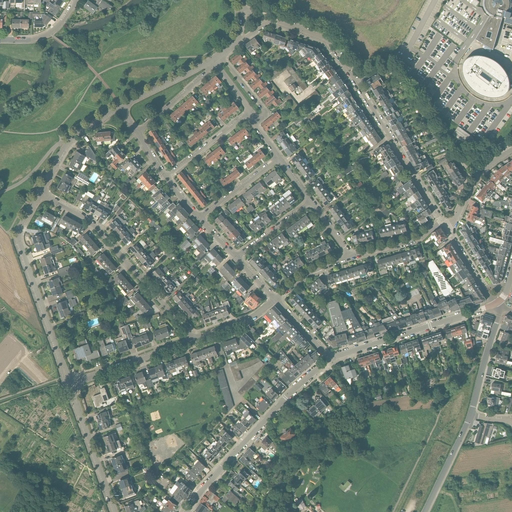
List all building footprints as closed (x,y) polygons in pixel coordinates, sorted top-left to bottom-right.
[(53,4),(59,8),(64,1),(62,0),(54,0),(55,0),(53,4)] [(111,12),(113,9),(112,8),(112,7),(106,3),(102,0),(101,0),(88,0),(88,1),(83,7),(92,14),(97,8),(98,6),(109,12),(110,10),(111,12)] [(511,3),(510,4),(510,1),(509,0),(484,0),(484,2),(484,5),(485,7),(486,9),(487,11),(488,13),(490,15),(475,41),(476,40),(493,50),(503,17),(506,18),(504,23),(511,25),(511,3)] [(59,8),(53,4),(49,1),(48,1),(46,5),(50,8),(48,11),(54,15),(59,8)] [(20,28),(20,20),(20,16),(18,16),(18,20),(12,19),(12,28),(20,28)] [(42,21),(34,21),(34,27),(42,27),(43,27),(46,26),(46,25),(50,19),(45,16),(42,21)] [(28,20),(20,20),(20,28),(22,28),(22,29),(24,29),(24,28),(28,28),(28,20)] [(269,41),(268,41),(271,34),(265,32),(263,39),(266,44),(268,42),(269,41)] [(268,41),(269,41),(274,43),(276,35),(271,33),(271,34),(268,41)] [(273,44),(279,46),(282,37),(276,35),(274,43),(273,44)] [(282,37),(279,46),(277,47),(284,50),(287,39),(282,37)] [(250,42),(255,49),(257,47),(258,49),(261,47),(260,45),(258,42),(259,41),(256,38),(250,42)] [(290,50),(292,51),(295,42),(289,40),(287,47),(286,47),(285,49),(288,52),(289,51),(290,50)] [(256,50),(255,49),(250,42),(245,46),(251,54),(256,50)] [(294,51),(297,52),(300,43),(295,42),(292,51),(288,55),(289,57),(293,54),(294,51)] [(298,53),(299,52),(307,45),(300,43),(297,52),(298,53)] [(303,57),(305,56),(315,48),(307,45),(299,52),(303,57)] [(310,57),(312,59),(321,53),(321,52),(318,49),(317,50),(315,48),(305,56),(308,59),(310,57)] [(312,68),(315,66),(325,58),(321,53),(312,59),(313,61),(309,64),(312,68)] [(242,65),(246,62),(248,60),(246,57),(244,59),(243,57),(243,58),(239,54),(230,61),(233,65),(238,61),(242,65)] [(508,77),(507,74),(507,73),(504,70),(502,67),(500,65),(497,63),(494,60),(492,59),(488,58),(485,56),(481,56),(477,56),(471,57),(470,57),(468,58),(466,59),(465,61),(464,62),(463,64),(462,66),(462,69),(462,73),(463,77),(465,81),(467,84),(470,87),(472,90),(475,92),(479,95),(481,96),(485,97),(490,98),(494,99),(498,98),(502,97),(504,96),(505,95),(507,94),(508,92),(509,90),(509,89),(510,86),(509,82),(509,78),(508,77)] [(315,66),(319,71),(329,63),(325,58),(315,66)] [(248,74),(253,70),(255,69),(252,66),(251,67),(249,66),(246,62),(242,65),(237,70),(240,73),(245,69),(248,74)] [(286,70),(289,73),(293,70),(287,62),(283,65),(286,70)] [(323,76),(325,74),(332,68),(329,63),(319,71),(317,72),(321,77),(323,76)] [(329,79),(337,74),(332,68),(325,74),(329,79)] [(255,82),(260,79),(262,77),(259,74),(257,75),(256,74),(253,70),(248,74),(243,78),(247,82),(252,78),(255,82)] [(303,91),(308,88),(300,78),(296,73),(291,76),(295,80),(303,91)] [(327,85),(330,88),(341,79),(337,74),(329,79),(331,82),(327,85)] [(373,92),(385,84),(384,82),(381,78),(378,74),(371,79),(370,79),(366,82),(369,86),(372,90),(373,92)] [(208,83),(214,90),(217,87),(216,85),(217,83),(219,85),(222,83),(220,80),(216,76),(208,83)] [(262,90),(266,87),(269,85),(266,82),(264,84),(263,82),(263,83),(260,79),(255,82),(250,86),(253,90),(258,86),(262,90)] [(334,93),(336,91),(344,85),(341,79),(330,88),(328,89),(331,94),(334,93)] [(204,94),(206,96),(209,94),(207,92),(209,90),(211,92),(214,90),(208,83),(201,90),(204,94)] [(288,88),(292,92),(299,87),(297,85),(295,83),(288,88)] [(377,98),(385,93),(383,89),(386,86),(385,84),(373,92),(377,98)] [(334,100),(337,98),(348,90),(344,85),(336,91),(338,94),(340,96),(338,97),(337,96),(335,98),(335,97),(333,98),(334,100)] [(269,99),(273,95),(275,94),(273,91),(271,92),(270,91),(266,87),(262,90),(257,94),(260,98),(265,94),(269,99)] [(341,100),(342,103),(352,96),(348,90),(337,98),(339,101),(341,100)] [(377,98),(380,102),(391,95),(390,94),(391,94),(390,92),(386,95),(385,93),(377,98)] [(383,107),(394,100),(392,97),(393,97),(392,94),(391,95),(380,102),(383,107)] [(276,107),(280,104),(282,102),(279,99),(278,100),(277,99),(276,99),(273,95),(269,99),(264,103),(267,107),(272,103),(276,107)] [(185,103),(191,110),(199,103),(193,96),(185,103)] [(345,105),(346,108),(355,102),(352,96),(342,103),(338,106),(340,109),(345,105)] [(383,107),(386,111),(397,104),(398,103),(396,101),(395,102),(394,100),(383,107)] [(279,107),(282,109),(289,104),(287,101),(286,101),(279,107)] [(225,108),(231,115),(239,108),(235,104),(234,102),(231,104),(232,106),(230,107),(228,105),(225,108)] [(349,111),(351,114),(359,108),(358,106),(357,104),(355,102),(346,108),(342,111),(345,114),(349,111)] [(178,110),(183,116),(186,113),(185,112),(187,110),(188,112),(191,110),(185,103),(178,110)] [(297,114),(301,110),(298,105),(295,103),(291,107),(297,114)] [(388,116),(396,112),(397,112),(395,109),(398,107),(397,104),(386,111),(388,116)] [(222,121),(231,115),(225,108),(222,110),(224,113),(221,114),(220,112),(217,114),(219,116),(219,117),(222,121)] [(352,121),(363,113),(359,108),(351,114),(348,116),(352,121)] [(170,117),(173,121),(175,123),(178,121),(176,119),(178,117),(180,119),(183,116),(178,110),(170,117)] [(269,119),(273,124),(276,127),(280,125),(277,122),(280,120),(279,119),(281,117),(280,115),(282,114),(280,111),(269,119)] [(388,122),(396,118),(399,117),(400,116),(398,113),(399,112),(398,111),(396,112),(388,116),(385,117),(388,122)] [(356,123),(358,125),(366,119),(363,113),(352,121),(354,124),(356,123)] [(391,127),(399,123),(396,118),(388,122),(391,127)] [(265,129),(266,132),(269,129),(268,128),(273,124),(269,119),(261,125),(265,130),(265,129)] [(370,124),(366,119),(358,125),(356,126),(358,129),(357,130),(359,132),(360,131),(361,130),(370,124)] [(201,127),(207,134),(214,127),(211,123),(209,121),(206,123),(206,122),(201,127)] [(394,133),(404,127),(408,125),(406,122),(402,125),(400,122),(399,123),(391,127),(394,133)] [(360,140),(365,136),(374,130),(370,124),(361,130),(360,131),(363,136),(359,138),(360,140)] [(198,140),(207,134),(201,127),(198,129),(200,131),(198,132),(197,130),(193,133),(195,135),(198,140)] [(394,133),(397,138),(410,131),(408,128),(405,130),(404,127),(394,133)] [(453,134),(460,138),(463,132),(465,133),(466,132),(458,127),(453,134)] [(154,141),(160,138),(156,132),(158,131),(156,128),(154,129),(149,132),(154,141)] [(236,134),(242,141),(245,139),(243,137),(245,135),(247,136),(249,134),(248,132),(245,128),(236,134)] [(365,136),(369,141),(378,135),(374,130),(365,136)] [(400,143),(411,137),(410,133),(411,132),(413,131),(412,130),(410,131),(397,138),(400,143)] [(280,144),(290,137),(288,134),(286,135),(283,131),(280,134),(281,135),(276,139),(280,144)] [(228,141),(232,145),(233,147),(236,145),(235,143),(237,142),(239,144),(242,141),(236,134),(228,141)] [(187,142),(190,146),(198,140),(195,135),(189,139),(188,138),(185,140),(187,142)] [(373,146),(374,146),(381,141),(378,135),(369,141),(372,146),(371,146),(372,147),(373,146)] [(403,149),(412,143),(416,142),(413,136),(411,137),(400,143),(403,149)] [(284,150),(294,142),(290,137),(280,144),(284,150)] [(160,150),(167,145),(165,142),(163,143),(160,138),(154,141),(160,150)] [(289,155),(293,152),(294,153),(298,151),(295,147),(296,146),(294,142),(284,150),(289,155)] [(403,149),(406,153),(418,147),(418,146),(416,147),(415,145),(413,146),(412,143),(403,149)] [(373,152),(376,157),(390,148),(388,145),(386,145),(385,144),(376,151),(373,152)] [(166,158),(173,153),(171,150),(168,151),(167,149),(169,148),(167,145),(160,150),(166,158)] [(114,158),(121,152),(116,146),(114,149),(113,148),(106,155),(109,158),(111,161),(114,158)] [(212,153),(218,160),(221,158),(219,155),(221,154),(223,156),(226,154),(220,147),(212,153)] [(408,157),(418,152),(417,150),(419,149),(418,147),(406,153),(408,157)] [(376,157),(379,161),(393,152),(390,148),(376,157)] [(253,157),(257,162),(265,156),(262,151),(260,149),(257,151),(259,153),(253,157)] [(118,168),(119,167),(116,165),(122,160),(123,161),(125,159),(123,157),(125,156),(121,152),(114,158),(116,160),(112,163),(113,163),(111,165),(115,170),(118,168)] [(382,166),(388,162),(396,156),(393,152),(379,161),(382,166)] [(408,157),(411,162),(424,156),(424,155),(422,156),(421,155),(420,155),(418,152),(408,157)] [(73,159),(82,163),(86,157),(79,153),(79,154),(77,153),(73,159)] [(176,164),(178,162),(176,159),(174,161),(173,158),(175,157),(173,153),(166,158),(171,167),(176,164)] [(204,160),(207,164),(208,164),(209,166),(212,164),(211,162),(213,161),(214,163),(218,160),(212,153),(204,160)] [(296,165),(304,159),(305,159),(302,156),(300,153),(299,154),(295,156),(296,157),(292,160),(296,165)] [(388,162),(392,167),(399,162),(396,156),(388,162)] [(411,162),(414,167),(427,161),(425,157),(424,156),(411,162)] [(245,164),(249,168),(257,162),(253,157),(248,162),(246,160),(243,162),(245,164)] [(72,167),(78,170),(80,171),(84,165),(82,163),(73,159),(70,165),(72,166),(72,167)] [(129,167),(131,169),(138,162),(135,159),(132,161),(131,159),(129,161),(128,159),(119,167),(118,168),(121,170),(123,169),(125,171),(129,167)] [(296,165),(300,170),(308,164),(304,159),(296,165)] [(428,171),(433,168),(431,164),(430,165),(427,160),(427,161),(414,167),(416,171),(419,170),(420,171),(425,168),(428,171)] [(138,162),(131,169),(132,170),(130,172),(132,175),(135,173),(135,172),(138,170),(139,170),(138,169),(141,166),(138,162)] [(397,176),(405,171),(400,163),(389,170),(394,178),(397,176)] [(449,175),(457,169),(454,163),(452,165),(451,163),(445,167),(446,168),(445,169),(449,175)] [(300,170),(303,175),(312,169),(308,164),(300,170)] [(499,170),(509,179),(511,181),(511,180),(511,178),(511,177),(511,176),(511,173),(504,166),(499,170)] [(229,176),(232,181),(241,174),(237,170),(236,168),(233,170),(234,172),(229,176)] [(307,181),(314,175),(314,176),(316,175),(312,169),(303,175),(307,181)] [(453,180),(461,175),(457,169),(449,175),(453,180)] [(429,183),(440,176),(439,173),(436,175),(434,170),(425,176),(429,183)] [(507,182),(509,179),(499,170),(498,170),(494,175),(504,183),(506,185),(507,185),(508,182),(507,182)] [(184,184),(191,178),(188,175),(186,177),(184,175),(186,173),(184,171),(182,172),(177,176),(184,184)] [(277,180),(279,182),(282,180),(280,177),(275,171),(270,175),(275,182),(277,180)] [(88,181),(89,178),(87,177),(87,176),(80,172),(78,176),(84,179),(88,181)] [(139,188),(151,177),(146,172),(139,178),(139,179),(142,182),(140,184),(137,186),(137,187),(139,188)] [(61,181),(69,185),(73,178),(68,175),(67,174),(67,175),(65,174),(61,181)] [(269,187),(275,182),(270,175),(264,180),(269,187)] [(456,184),(457,184),(458,186),(464,183),(463,181),(465,180),(461,175),(453,180),(456,184)] [(502,186),(504,183),(494,175),(490,180),(500,189),(503,191),(505,189),(502,186)] [(221,182),(221,183),(224,187),(232,181),(229,176),(223,180),(222,178),(219,180),(221,182)] [(432,188),(440,182),(439,180),(441,178),(440,176),(429,183),(432,188)] [(154,190),(157,187),(154,184),(156,183),(151,177),(139,188),(142,191),(147,187),(149,189),(152,192),(154,190)] [(190,192),(197,186),(195,184),(193,185),(191,183),(193,182),(191,178),(184,184),(190,192)] [(315,190),(323,184),(318,178),(314,181),(315,182),(310,185),(315,190)] [(411,180),(401,187),(397,190),(401,195),(402,194),(415,186),(411,180)] [(486,186),(494,192),(496,194),(500,189),(490,180),(486,186)] [(69,185),(61,181),(57,188),(67,193),(71,186),(69,185)] [(432,188),(436,193),(446,187),(443,181),(440,182),(432,188)] [(255,187),(260,194),(263,191),(263,192),(267,190),(265,187),(264,187),(260,183),(255,187)] [(318,195),(326,189),(327,189),(323,184),(315,190),(318,195)] [(197,200),(204,194),(201,191),(199,193),(197,191),(199,189),(197,186),(190,192),(197,200)] [(407,200),(409,198),(418,192),(415,186),(402,194),(403,195),(406,200),(407,200)] [(491,195),(494,192),(486,186),(482,190),(492,199),(494,197),(491,195)] [(151,207),(152,207),(166,194),(161,189),(160,190),(157,187),(154,190),(156,193),(152,197),(157,202),(151,207)] [(255,198),(260,194),(255,187),(249,191),(255,198)] [(438,198),(447,193),(445,190),(448,189),(446,187),(436,193),(438,198)] [(318,195),(322,200),(330,194),(326,189),(318,195)] [(488,198),(492,202),(493,200),(492,199),(482,190),(476,197),(480,200),(482,202),(484,200),(486,198),(487,199),(488,198)] [(243,195),(247,200),(246,201),(248,204),(252,201),(251,200),(255,198),(249,191),(243,195)] [(413,200),(414,202),(421,197),(418,192),(409,198),(407,200),(409,203),(413,200)] [(171,205),(167,200),(170,198),(166,193),(166,194),(152,207),(153,209),(160,203),(162,206),(163,207),(161,209),(163,212),(168,208),(169,207),(171,205)] [(285,198),(291,205),(296,201),(291,195),(290,193),(288,194),(287,193),(286,193),(283,195),(285,198)] [(438,198),(442,203),(447,200),(453,196),(451,194),(449,195),(447,193),(438,198)] [(209,203),(207,200),(206,201),(204,199),(206,198),(204,194),(197,200),(203,208),(207,204),(209,203)] [(333,201),(335,199),(331,194),(330,194),(322,200),(326,206),(333,201)] [(83,207),(89,210),(97,197),(94,195),(93,198),(90,197),(86,195),(82,202),(85,204),(83,207)] [(94,214),(99,206),(100,204),(97,203),(101,197),(98,195),(97,197),(89,210),(94,214)] [(425,202),(422,197),(415,202),(410,206),(414,210),(417,208),(417,207),(425,202)] [(239,210),(245,205),(240,198),(234,203),(239,210)] [(286,209),(291,205),(285,198),(280,201),(286,209)] [(94,214),(100,217),(107,204),(109,202),(106,200),(105,202),(103,205),(101,207),(99,206),(94,214)] [(452,208),(449,202),(447,200),(442,203),(447,212),(452,208)] [(281,213),(286,209),(280,201),(275,205),(281,213)] [(511,210),(511,203),(507,202),(504,201),(502,201),(495,202),(494,202),(493,205),(501,208),(502,205),(508,206),(508,209),(511,210)] [(420,211),(421,212),(423,211),(427,207),(428,207),(425,202),(417,207),(417,208),(414,210),(416,213),(419,211),(419,212),(420,211)] [(180,204),(176,207),(173,203),(171,205),(169,207),(168,208),(170,211),(168,213),(170,216),(168,218),(166,220),(168,223),(176,215),(184,209),(180,204)] [(233,214),(239,210),(234,203),(228,207),(233,214)] [(105,220),(110,212),(110,211),(107,209),(107,208),(108,208),(110,205),(107,204),(100,217),(105,220)] [(276,217),(281,213),(275,205),(274,204),(270,208),(271,208),(270,209),(270,210),(276,217)] [(333,216),(342,210),(337,204),(333,207),(333,208),(329,211),(333,216)] [(484,217),(483,210),(480,211),(480,213),(479,215),(477,213),(479,209),(473,206),(469,213),(485,219),(484,217)] [(179,225),(184,221),(189,215),(184,209),(176,215),(180,219),(176,222),(179,225)] [(432,214),(429,209),(428,209),(424,212),(421,213),(417,216),(420,221),(432,214)] [(483,209),(484,217),(491,218),(493,212),(483,209)] [(333,216),(337,221),(345,215),(342,210),(333,216)] [(55,227),(56,226),(60,218),(57,216),(56,218),(55,217),(46,212),(42,220),(52,226),(55,227)] [(259,216),(265,225),(271,221),(268,217),(269,217),(265,212),(259,216)] [(485,223),(485,219),(469,213),(466,219),(475,223),(476,220),(478,221),(478,220),(482,222),(485,224),(485,223)] [(114,230),(124,221),(118,215),(115,218),(116,218),(114,220),(115,220),(110,225),(114,230)] [(214,221),(219,225),(225,220),(221,215),(214,221)] [(312,223),(307,215),(301,219),(307,228),(312,224),(312,223)] [(341,227),(350,220),(346,215),(345,215),(337,221),(341,227)] [(60,224),(66,227),(71,219),(65,216),(60,224)] [(149,224),(152,226),(156,222),(154,220),(153,221),(149,216),(147,219),(148,220),(149,220),(151,222),(149,224)] [(261,229),(265,225),(259,216),(254,220),(261,229)] [(66,227),(72,230),(77,222),(71,219),(66,227)] [(186,232),(194,224),(189,219),(185,223),(184,221),(179,225),(175,228),(178,230),(182,227),(186,232)] [(219,226),(224,231),(231,224),(226,219),(225,220),(219,225),(219,226)] [(303,231),(307,228),(301,219),(296,223),(303,231)] [(118,235),(125,229),(122,226),(124,225),(127,222),(125,220),(124,221),(114,230),(118,235)] [(255,233),(261,229),(254,220),(249,225),(250,226),(255,233)] [(345,232),(349,229),(350,230),(353,227),(354,226),(350,220),(341,227),(345,232)] [(407,232),(406,227),(407,227),(406,223),(405,223),(405,221),(398,223),(400,233),(407,232)] [(72,230),(78,234),(82,225),(77,222),(72,230)] [(157,233),(162,228),(156,222),(152,226),(153,228),(153,229),(157,233)] [(300,234),(303,231),(296,223),(291,227),(297,234),(299,233),(300,234)] [(394,235),(400,233),(398,223),(391,225),(394,235)] [(191,234),(193,235),(199,230),(194,224),(186,232),(190,235),(191,234)] [(224,231),(228,236),(235,229),(231,224),(224,231)] [(387,236),(394,235),(391,225),(385,226),(387,236)] [(464,238),(476,231),(476,230),(475,228),(472,230),(471,229),(470,230),(467,225),(462,228),(463,229),(460,231),(464,238)] [(381,238),(387,236),(385,226),(379,228),(381,238)] [(118,235),(122,239),(134,229),(132,227),(129,230),(126,227),(125,229),(118,235)] [(292,238),(297,234),(291,227),(286,231),(292,238)] [(431,234),(435,239),(444,233),(441,228),(431,234)] [(133,238),(135,237),(133,234),(135,231),(134,229),(122,239),(126,244),(133,238)] [(228,236),(233,241),(240,234),(235,229),(228,236)] [(362,232),(364,242),(374,240),(372,232),(372,229),(362,232)] [(35,245),(44,242),(42,235),(46,234),(46,231),(38,230),(38,234),(39,234),(39,235),(35,236),(35,238),(33,238),(35,245)] [(468,243),(477,238),(475,235),(477,234),(476,231),(464,238),(468,243)] [(358,244),(364,242),(362,232),(356,233),(358,244)] [(438,244),(439,243),(447,238),(444,233),(435,239),(438,244)] [(79,240),(84,245),(91,239),(86,234),(79,240)] [(240,234),(233,241),(238,246),(245,240),(240,234)] [(277,237),(284,246),(289,241),(286,237),(285,238),(282,234),(277,237)] [(496,239),(511,243),(511,239),(511,236),(504,234),(502,239),(501,239),(501,237),(496,235),(496,239)] [(197,248),(199,247),(205,241),(200,236),(194,241),(192,243),(195,245),(197,248)] [(278,250),(284,246),(277,237),(272,242),(278,250)] [(500,246),(509,249),(511,243),(496,239),(490,237),(489,241),(494,242),(493,245),(496,246),(496,245),(500,246)] [(471,249),(481,243),(482,242),(481,240),(479,241),(477,238),(468,243),(471,249)] [(84,245),(88,250),(95,244),(91,239),(84,245)] [(184,248),(185,247),(189,243),(189,242),(187,240),(181,245),(184,248)] [(199,260),(206,253),(204,251),(210,246),(205,241),(199,247),(197,248),(197,249),(200,253),(196,257),(199,260)] [(40,251),(47,249),(44,242),(35,245),(38,251),(40,251)] [(131,249),(135,254),(144,247),(139,242),(131,249)] [(276,252),(278,250),(272,242),(267,245),(274,254),(276,252)] [(139,259),(146,253),(143,251),(148,246),(149,245),(148,243),(144,247),(135,254),(139,259)] [(323,246),(326,254),(332,251),(329,243),(323,246)] [(475,254),(483,248),(482,246),(483,245),(481,243),(471,249),(475,254)] [(88,250),(92,255),(99,249),(95,244),(88,250)] [(441,257),(444,255),(454,249),(450,244),(438,251),(441,257)] [(321,257),(326,254),(323,246),(317,249),(321,257)] [(497,254),(507,256),(509,249),(500,246),(499,249),(488,246),(489,252),(497,254)] [(321,257),(317,249),(316,247),(311,250),(315,259),(321,257)] [(478,259),(486,255),(484,252),(487,250),(485,247),(483,248),(475,254),(478,259)] [(412,250),(415,261),(422,258),(422,257),(422,256),(421,253),(420,253),(419,248),(412,250)] [(315,259),(311,250),(311,249),(305,252),(309,262),(315,259)] [(444,255),(447,260),(457,254),(454,249),(444,255)] [(210,263),(212,261),(218,255),(213,250),(208,255),(206,253),(199,260),(201,262),(205,258),(210,263)] [(410,262),(415,261),(412,250),(406,252),(410,262)] [(143,264),(155,254),(153,252),(148,256),(146,253),(139,259),(143,264)] [(408,263),(410,262),(406,252),(401,254),(404,264),(404,265),(408,264),(408,263)] [(96,260),(101,265),(108,259),(104,253),(96,260)] [(254,266),(260,262),(262,260),(264,257),(260,253),(258,255),(256,257),(257,257),(250,262),(254,266)] [(155,254),(143,264),(147,269),(156,261),(154,258),(156,256),(155,254)] [(398,266),(404,264),(401,254),(395,256),(398,265),(398,266)] [(448,267),(450,266),(460,259),(457,254),(447,260),(445,262),(448,267)] [(212,261),(217,266),(223,260),(218,255),(212,261)] [(481,265),(489,260),(486,255),(478,259),(481,265)] [(43,267),(52,264),(54,263),(53,260),(52,256),(43,259),(43,260),(41,260),(43,267)] [(392,266),(398,265),(395,256),(389,257),(392,266)] [(294,261),(299,268),(304,264),(299,257),(294,261)] [(386,268),(392,266),(389,257),(384,259),(386,268)] [(101,265),(105,270),(112,263),(108,259),(101,265)] [(380,270),(386,268),(384,259),(378,261),(380,269),(380,270)] [(465,267),(460,259),(450,266),(455,274),(457,273),(465,267)] [(487,273),(491,270),(490,267),(492,266),(491,266),(491,262),(491,259),(489,260),(481,265),(487,273)] [(293,272),(299,268),(294,261),(293,260),(287,264),(288,265),(293,272)] [(452,293),(454,291),(433,260),(427,264),(443,295),(439,297),(441,302),(446,312),(450,310),(447,302),(445,297),(451,294),(453,294),(452,293)] [(259,272),(266,267),(260,262),(254,266),(259,272)] [(105,270),(110,275),(117,268),(112,263),(105,270)] [(363,265),(366,275),(367,275),(374,273),(373,271),(374,271),(373,268),(371,268),(370,263),(363,265)] [(48,273),(55,271),(52,264),(43,267),(46,274),(48,273)] [(219,271),(223,276),(231,269),(227,264),(219,271)] [(259,272),(263,276),(275,268),(273,266),(271,267),(270,265),(266,267),(259,272)] [(288,276),(293,272),(288,265),(285,268),(284,266),(282,268),(283,269),(282,269),(285,273),(285,272),(288,276)] [(366,275),(363,265),(357,267),(360,277),(361,278),(365,277),(365,275),(366,275)] [(354,279),(360,277),(357,267),(351,269),(354,279)] [(460,282),(463,280),(471,275),(465,267),(457,273),(460,279),(459,280),(460,282)] [(152,274),(156,279),(163,273),(159,268),(152,274)] [(267,280),(274,275),(276,274),(274,272),(275,271),(277,270),(275,268),(263,276),(267,280)] [(156,279),(160,283),(167,277),(165,275),(169,271),(168,269),(165,271),(163,273),(156,279)] [(230,280),(236,274),(231,269),(223,276),(223,277),(228,282),(230,280)] [(348,281),(354,279),(351,269),(345,271),(348,281)] [(500,284),(492,271),(491,270),(487,273),(493,284),(500,284)] [(492,271),(500,284),(503,273),(494,270),(492,271)] [(342,283),(348,281),(345,271),(339,272),(342,283)] [(337,284),(342,283),(339,272),(333,274),(337,284)] [(114,279),(118,285),(125,278),(121,273),(114,279)] [(330,286),(337,284),(333,274),(327,276),(330,285),(330,286)] [(274,275),(267,280),(272,286),(273,287),(276,284),(276,283),(278,280),(274,275)] [(468,288),(475,283),(476,283),(471,275),(463,280),(468,288)] [(164,288),(171,282),(172,281),(168,276),(167,277),(160,283),(164,288)] [(51,289),(60,286),(63,285),(61,281),(60,278),(51,281),(51,282),(49,283),(51,289)] [(118,285),(123,290),(130,283),(125,278),(118,285)] [(232,285),(237,290),(245,283),(240,278),(234,284),(233,284),(232,285)] [(326,285),(325,286),(319,279),(314,283),(321,291),(327,286),(326,285)] [(221,288),(223,290),(229,284),(227,281),(222,286),(221,288)] [(171,282),(164,288),(169,293),(175,287),(171,282)] [(123,290),(127,295),(134,288),(130,283),(123,290)] [(237,290),(242,295),(250,288),(245,283),(237,290)] [(316,295),(321,291),(314,283),(309,287),(315,294),(314,295),(316,296),(317,296),(316,295)] [(471,294),(479,289),(475,283),(468,288),(471,294)] [(223,290),(225,293),(232,287),(229,284),(223,290)] [(56,296),(63,293),(60,286),(51,289),(54,296),(56,295),(56,296)] [(471,294),(473,298),(471,299),(474,305),(479,303),(484,302),(484,300),(485,299),(479,289),(471,294)] [(177,303),(184,297),(182,294),(184,292),(182,290),(180,292),(173,298),(177,303)] [(132,307),(135,304),(142,298),(138,293),(131,299),(129,301),(127,303),(128,304),(129,303),(132,307)] [(246,304),(249,306),(257,296),(253,293),(250,296),(249,295),(245,301),(244,302),(246,304)] [(442,314),(437,304),(435,300),(437,299),(436,296),(435,296),(434,295),(434,296),(433,293),(432,293),(432,294),(429,296),(432,301),(435,308),(432,309),(435,318),(443,316),(442,314)] [(295,307),(302,301),(303,300),(298,295),(296,296),(293,298),(294,299),(290,302),(295,307)] [(257,296),(249,306),(253,310),(254,309),(255,308),(255,309),(257,307),(256,307),(259,303),(258,303),(261,300),(257,296)] [(125,297),(120,301),(117,303),(118,305),(122,303),(127,299),(125,297)] [(177,303),(181,308),(188,302),(184,297),(177,303)] [(474,305),(471,299),(470,297),(465,299),(470,307),(474,305)] [(135,304),(140,309),(147,303),(142,298),(135,304)] [(452,312),(461,310),(457,302),(455,298),(447,302),(450,310),(452,312)] [(461,310),(470,307),(465,299),(457,302),(461,310)] [(59,312),(69,308),(68,305),(67,300),(56,304),(57,305),(59,312)] [(186,313),(192,307),(197,303),(197,302),(195,300),(191,304),(188,302),(181,308),(186,313)] [(345,334),(348,333),(348,330),(344,321),(349,319),(346,310),(341,311),(338,300),(327,303),(330,317),(331,320),(333,328),(338,347),(349,344),(345,334)] [(223,317),(229,315),(227,308),(230,307),(228,301),(224,302),(225,304),(222,304),(223,305),(220,306),(220,309),(223,317)] [(295,307),(299,311),(306,305),(302,301),(295,307)] [(442,314),(446,312),(441,302),(437,304),(442,314)] [(140,309),(144,314),(145,314),(151,308),(147,303),(140,309)] [(299,311),(303,316),(310,309),(306,305),(299,311)] [(211,321),(217,319),(214,311),(211,312),(209,306),(206,307),(207,310),(208,313),(211,321)] [(265,315),(272,322),(281,313),(275,306),(268,312),(265,315)] [(193,314),(196,317),(196,318),(200,314),(197,311),(199,309),(197,307),(195,309),(192,307),(186,313),(190,317),(193,314)] [(62,318),(72,315),(70,311),(69,308),(59,312),(62,318)] [(367,340),(363,331),(361,327),(350,308),(346,310),(349,319),(353,329),(358,343),(367,340)] [(223,317),(220,309),(218,310),(214,311),(217,319),(223,317)] [(303,316),(307,320),(314,314),(310,309),(303,316)] [(205,323),(211,321),(208,313),(205,314),(204,311),(201,312),(205,323)] [(402,328),(408,327),(405,318),(403,315),(401,312),(397,315),(399,319),(402,328)] [(278,328),(279,328),(287,320),(281,313),(272,322),(278,328)] [(408,327),(413,325),(410,315),(410,313),(403,315),(405,318),(408,327)] [(307,320),(312,325),(318,318),(314,314),(307,320)] [(397,330),(402,328),(399,319),(397,315),(395,314),(391,317),(394,321),(397,329),(397,330)] [(511,317),(507,315),(505,317),(501,329),(506,330),(507,327),(509,327),(511,328),(511,317)] [(481,323),(491,326),(493,319),(483,316),(481,323)] [(393,331),(397,329),(394,321),(391,317),(382,320),(382,321),(383,325),(384,326),(389,332),(393,331)] [(321,324),(324,327),(327,323),(324,320),(322,323),(318,318),(312,325),(316,329),(321,324)] [(277,341),(279,340),(293,326),(287,320),(279,328),(282,331),(280,333),(279,332),(274,337),(274,338),(277,341)] [(375,337),(381,335),(377,323),(376,320),(373,321),(374,325),(370,326),(372,329),(375,337)] [(389,333),(389,332),(384,326),(383,325),(382,321),(379,322),(377,323),(381,335),(389,333)] [(477,337),(487,339),(491,326),(481,323),(480,323),(478,330),(481,331),(480,334),(478,333),(477,337)] [(367,340),(375,337),(372,329),(371,329),(371,328),(369,329),(367,326),(365,327),(364,325),(361,327),(363,331),(367,340)] [(460,326),(465,343),(465,344),(466,347),(467,351),(474,350),(473,345),(471,336),(468,337),(466,332),(467,332),(465,325),(460,326)] [(126,341),(129,340),(126,331),(124,326),(119,328),(122,337),(114,340),(115,342),(116,341),(117,343),(120,353),(129,350),(126,341)] [(287,337),(290,341),(299,332),(293,326),(279,340),(282,343),(287,337)] [(462,344),(465,343),(460,326),(455,328),(458,339),(461,338),(462,344)] [(160,330),(163,339),(170,336),(168,333),(169,333),(167,327),(160,330)] [(338,347),(333,328),(332,329),(323,337),(333,348),(338,347)] [(353,344),(358,343),(353,329),(348,330),(348,333),(353,344)] [(454,341),(454,340),(450,329),(445,331),(446,335),(444,335),(446,339),(448,339),(449,343),(454,341)] [(136,348),(143,346),(139,337),(136,338),(136,337),(132,338),(131,335),(129,330),(126,331),(129,340),(132,338),(134,345),(135,345),(136,348)] [(157,341),(163,339),(160,330),(153,332),(155,338),(156,337),(157,341)] [(139,337),(143,346),(149,343),(148,341),(149,341),(146,332),(142,334),(143,336),(139,337)] [(297,343),(298,345),(305,339),(299,332),(290,341),(294,345),(297,343)] [(511,340),(511,335),(504,332),(500,345),(506,348),(507,346),(510,347),(511,343),(511,340)] [(241,340),(249,347),(249,348),(255,343),(246,334),(240,339),(241,340)] [(436,334),(432,336),(435,347),(440,346),(436,334)] [(430,349),(435,347),(432,336),(426,337),(430,349)] [(426,350),(427,350),(428,350),(429,352),(431,351),(430,349),(426,337),(421,339),(424,348),(425,352),(427,351),(426,350)] [(103,339),(97,341),(101,351),(103,350),(105,355),(115,351),(112,344),(105,347),(103,339)] [(245,351),(249,347),(241,340),(237,342),(236,339),(229,341),(233,351),(233,353),(235,351),(241,347),(245,351)] [(302,349),(303,348),(309,343),(305,339),(298,345),(302,349)] [(100,356),(98,350),(97,350),(91,352),(88,344),(86,340),(78,343),(80,348),(74,350),(76,354),(77,354),(79,359),(84,357),(85,361),(87,361),(100,356)] [(419,352),(422,351),(418,340),(411,342),(416,358),(417,360),(421,359),(419,352)] [(229,352),(233,351),(229,341),(223,344),(227,356),(230,355),(229,352)] [(414,359),(416,358),(411,342),(405,344),(409,355),(412,354),(414,359)] [(303,348),(306,351),(312,346),(309,343),(303,348)] [(409,355),(405,344),(399,346),(401,350),(403,358),(405,365),(408,364),(406,356),(409,355)] [(216,359),(218,358),(217,355),(214,347),(208,349),(211,357),(215,356),(216,359)] [(402,364),(400,359),(401,359),(403,358),(401,350),(398,351),(397,347),(392,348),(394,356),(396,356),(398,360),(396,360),(396,362),(397,366),(402,364)] [(387,350),(390,358),(391,362),(391,363),(396,362),(396,360),(394,356),(392,348),(387,350)] [(205,359),(209,358),(211,364),(214,363),(212,359),(211,357),(208,349),(202,351),(205,359)] [(280,361),(280,362),(287,356),(281,349),(274,356),(277,359),(280,361)] [(497,353),(495,362),(506,365),(509,351),(501,349),(500,354),(497,353)] [(387,364),(386,363),(391,362),(390,358),(387,350),(382,351),(383,355),(380,355),(382,360),(383,365),(387,364)] [(200,361),(205,359),(202,351),(197,353),(200,361)] [(320,355),(316,351),(310,356),(316,362),(320,358),(320,355)] [(200,364),(200,361),(197,353),(190,355),(193,364),(194,367),(200,365),(200,364)] [(373,355),(377,368),(380,367),(380,365),(383,364),(382,360),(380,360),(378,353),(373,355)] [(311,366),(316,362),(308,354),(304,358),(311,366)] [(375,370),(377,369),(377,368),(373,355),(368,356),(370,365),(372,369),(374,368),(375,370)] [(296,379),(302,374),(295,366),(287,356),(280,362),(284,365),(296,379)] [(363,358),(368,373),(368,375),(371,374),(368,365),(370,365),(368,356),(363,358)] [(186,367),(189,366),(185,357),(179,359),(182,366),(183,372),(187,370),(186,367)] [(306,370),(311,366),(304,358),(299,362),(306,370)] [(368,375),(368,373),(363,358),(358,359),(360,367),(360,368),(363,367),(364,371),(362,371),(361,372),(362,373),(365,380),(369,379),(368,375)] [(173,362),(176,372),(177,374),(180,373),(178,368),(182,366),(179,359),(173,362)] [(173,373),(176,372),(173,362),(166,364),(169,371),(167,371),(168,374),(169,373),(170,373),(171,376),(173,375),(173,373)] [(302,374),(306,370),(299,362),(295,366),(302,374)] [(346,380),(357,376),(355,369),(353,364),(349,365),(342,368),(345,376),(339,378),(341,381),(345,379),(346,380)] [(165,376),(162,365),(155,368),(159,380),(165,378),(165,376)] [(288,385),(296,379),(284,365),(279,369),(282,372),(278,375),(279,376),(283,380),(288,385)] [(152,382),(159,380),(155,368),(148,370),(151,379),(148,380),(151,387),(154,386),(152,382)] [(494,369),(492,376),(499,377),(498,379),(506,381),(507,376),(504,375),(505,371),(501,370),(501,369),(497,368),(496,370),(494,369)] [(151,387),(148,380),(146,381),(144,377),(142,372),(139,373),(139,374),(135,375),(138,384),(139,385),(143,384),(145,387),(147,387),(147,388),(151,387)] [(277,379),(272,383),(281,392),(286,387),(281,382),(283,380),(279,376),(277,378),(277,379)] [(127,389),(134,387),(131,380),(130,380),(130,377),(123,379),(127,388),(127,389)] [(337,384),(332,379),(330,377),(324,383),(331,390),(333,388),(335,390),(339,387),(337,384)] [(120,391),(127,388),(123,379),(117,381),(120,391)] [(493,394),(495,395),(494,397),(496,397),(497,395),(500,396),(501,392),(500,391),(501,384),(501,382),(492,380),(491,383),(492,383),(491,387),(490,389),(491,389),(491,390),(494,391),(493,394)] [(331,391),(331,390),(324,383),(323,381),(318,385),(320,387),(326,394),(327,395),(331,391)] [(104,402),(109,401),(104,388),(100,390),(102,395),(99,396),(99,395),(93,397),(94,402),(96,401),(98,407),(103,405),(102,403),(104,402)] [(272,390),(268,395),(274,400),(278,395),(272,390)] [(263,399),(258,405),(256,407),(262,412),(269,405),(272,402),(266,397),(264,399),(263,399)] [(321,413),(327,407),(320,399),(319,400),(319,397),(315,397),(314,402),(317,402),(314,405),(321,413)] [(492,397),(492,398),(488,397),(487,401),(486,401),(486,403),(487,403),(486,404),(494,406),(494,407),(498,407),(500,398),(492,397)] [(314,418),(321,413),(314,405),(311,407),(311,405),(306,405),(306,409),(309,409),(307,410),(314,418)] [(99,423),(107,420),(106,416),(108,416),(107,413),(108,413),(106,408),(99,411),(101,415),(96,416),(99,423)] [(242,415),(243,416),(251,424),(256,420),(250,414),(251,413),(246,409),(242,413),(243,414),(242,415)] [(247,428),(251,424),(243,416),(239,420),(239,421),(247,428)] [(101,430),(110,427),(111,426),(110,423),(109,423),(108,420),(107,420),(99,423),(101,430)] [(243,433),(247,428),(239,421),(235,425),(243,433)] [(243,433),(235,425),(233,427),(233,426),(231,429),(229,430),(232,433),(233,431),(239,437),(243,433)] [(473,446),(484,445),(485,441),(483,440),(485,436),(487,437),(489,429),(480,426),(473,446)] [(280,437),(285,444),(292,438),(293,439),(297,436),(291,429),(280,437)] [(221,437),(228,443),(233,438),(227,432),(224,434),(221,437)] [(106,445),(115,442),(113,436),(116,435),(115,433),(113,434),(104,438),(104,439),(105,442),(106,445)] [(224,448),(228,443),(221,437),(216,441),(224,448)] [(265,451),(268,448),(269,448),(271,446),(276,450),(277,450),(278,451),(280,448),(279,447),(273,442),(273,443),(266,437),(262,442),(264,443),(261,447),(265,451)] [(256,452),(261,447),(264,443),(262,442),(259,439),(250,448),(256,452)] [(219,453),(224,448),(216,441),(215,442),(215,441),(211,445),(213,447),(219,453)] [(109,452),(118,449),(119,448),(118,446),(117,446),(115,442),(106,445),(107,446),(106,446),(107,448),(108,448),(109,452)] [(215,457),(219,453),(213,447),(209,451),(215,457)] [(243,455),(243,456),(253,464),(256,461),(253,458),(257,454),(250,448),(243,455)] [(210,462),(215,457),(209,451),(208,450),(203,456),(210,462)] [(114,467),(123,463),(121,456),(114,458),(114,459),(112,460),(114,467)] [(251,465),(253,464),(243,456),(240,460),(245,465),(250,470),(252,471),(255,469),(251,465)] [(194,465),(195,466),(202,472),(206,467),(199,461),(194,465)] [(119,473),(126,471),(123,463),(114,467),(117,473),(119,472),(119,473)] [(197,476),(202,472),(195,466),(191,470),(197,476)] [(258,477),(257,475),(252,471),(250,470),(247,473),(243,469),(240,471),(238,473),(238,474),(246,481),(248,479),(252,476),(255,478),(256,479),(258,477)] [(193,481),(197,476),(191,470),(190,470),(186,475),(193,481)] [(249,484),(246,481),(238,474),(237,476),(232,471),(228,474),(233,479),(241,486),(245,482),(248,485),(249,484)] [(122,489),(131,486),(128,478),(122,481),(120,482),(122,489)] [(240,494),(238,491),(237,491),(241,486),(233,479),(233,480),(232,479),(230,481),(231,482),(229,484),(233,488),(233,489),(236,492),(236,491),(237,492),(234,495),(242,502),(243,501),(241,500),(244,497),(241,494),(240,494)] [(192,490),(185,485),(184,486),(180,484),(176,481),(174,484),(189,495),(192,490)] [(185,500),(189,495),(174,484),(170,482),(168,485),(176,491),(183,499),(185,500)] [(180,503),(183,499),(176,491),(168,485),(165,488),(175,496),(174,497),(176,499),(180,503)] [(127,495),(133,493),(131,486),(122,489),(124,495),(127,494),(127,495)] [(200,503),(208,508),(212,511),(214,507),(207,502),(208,500),(215,505),(220,499),(213,493),(209,490),(207,494),(206,493),(199,503),(200,503)] [(240,504),(242,502),(234,495),(230,491),(221,500),(225,503),(229,499),(236,505),(238,502),(240,504)] [(302,496),(296,500),(301,509),(307,505),(302,496)] [(164,503),(173,510),(177,505),(169,500),(168,502),(164,499),(163,498),(162,500),(160,498),(159,500),(164,503)] [(127,511),(133,511),(138,510),(139,510),(140,511),(142,511),(146,509),(144,506),(141,508),(139,500),(134,502),(135,504),(133,504),(125,507),(127,511)] [(164,511),(171,511),(173,510),(164,503),(160,510),(162,511),(163,511),(164,511)] [(196,511),(205,511),(208,508),(200,503),(195,511),(196,511)]
